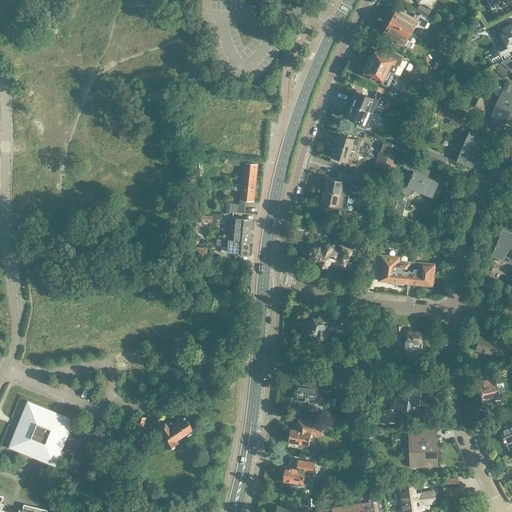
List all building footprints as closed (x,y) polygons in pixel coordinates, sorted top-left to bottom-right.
[(4,0),(4,11),(23,12),(24,0),(4,0)] [(116,0),(113,0),(110,3),(120,14),(126,10),(133,17),(141,9),(133,0),(121,0),(119,2),(116,0)] [(133,0),(141,9),(151,2),(149,0),(133,0)] [(510,0),(509,0),(487,0),(492,8),(501,3),(502,4),(510,0)] [(416,10),(427,16),(430,11),(419,5),(416,10)] [(397,10),(391,21),(411,33),(415,26),(419,28),(420,28),(425,29),(429,20),(419,14),(419,15),(416,14),(414,18),(413,19),(397,10)] [(4,11),(3,22),(23,22),(23,12),(4,11)] [(202,33),(195,34),(197,48),(204,47),(204,42),(216,40),(215,31),(216,31),(215,24),(213,24),(212,17),(205,18),(205,20),(200,21),(202,33)] [(478,18),(473,27),(477,31),(484,27),(478,18)] [(99,30),(93,41),(111,51),(117,39),(108,35),(110,28),(97,21),(93,28),(99,30)] [(411,33),(391,21),(384,32),(400,42),(400,43),(405,46),(406,45),(409,47),(412,42),(407,40),(411,33)] [(3,22),(2,34),(9,33),(8,36),(16,36),(16,34),(21,35),(22,31),(22,30),(23,22),(3,22)] [(511,22),(500,29),(506,40),(497,45),(502,56),(511,51),(511,22)] [(253,34),(249,45),(268,52),(272,41),(265,39),(265,36),(259,35),(258,36),(253,34)] [(84,48),(79,55),(94,62),(98,56),(107,61),(111,51),(93,41),(89,52),(84,48)] [(161,50),(158,54),(168,62),(164,66),(176,74),(180,68),(176,65),(183,54),(163,42),(159,49),(161,50)] [(250,46),(246,58),(264,64),(268,52),(250,46)] [(371,56),(368,62),(391,72),(396,75),(400,66),(401,66),(404,60),(402,60),(404,57),(390,49),(387,54),(377,49),(376,51),(375,51),(373,55),(371,56)] [(10,69),(0,72),(3,84),(10,82),(23,77),(20,66),(25,65),(23,58),(8,63),(10,69)] [(246,58),(241,68),(261,75),(264,64),(246,58)] [(400,77),(391,72),(368,62),(365,67),(366,69),(364,74),(378,81),(377,82),(394,90),(400,77)] [(494,70),(504,79),(509,73),(499,64),(494,70)] [(241,68),(237,79),(257,86),(261,75),(241,68)] [(89,75),(74,75),(76,78),(79,82),(78,95),(99,96),(100,84),(89,84),(89,75)] [(10,82),(3,84),(7,95),(19,92),(21,99),(34,95),(32,89),(27,90),(23,77),(23,78),(10,82)] [(500,96),(496,104),(511,110),(511,106),(511,93),(509,92),(511,86),(511,84),(506,82),(503,89),(498,87),(495,94),(500,96)] [(141,91),(140,102),(158,105),(160,95),(168,96),(169,87),(153,84),(152,92),(141,91)] [(356,91),(351,104),(378,115),(381,108),(384,109),(385,107),(386,108),(388,102),(387,102),(388,100),(381,97),(383,93),(378,91),(376,96),(377,96),(376,100),(356,91)] [(71,106),(71,114),(86,115),(87,108),(98,108),(99,96),(78,95),(77,106),(71,106)] [(232,96),(230,108),(250,111),(252,100),(232,96)] [(139,102),(137,114),(146,115),(145,124),(162,127),(164,118),(156,117),(158,105),(139,102)] [(351,104),(346,117),(368,125),(370,121),(376,124),(380,116),(378,115),(351,104)] [(511,110),(496,104),(490,118),(504,124),(511,110)] [(453,107),(451,113),(463,119),(466,113),(453,107)] [(230,108),(227,119),(247,123),(250,111),(230,108)] [(459,126),(459,124),(460,125),(463,119),(451,113),(451,114),(446,111),(443,117),(451,121),(449,121),(448,124),(449,126),(451,127),(453,126),(454,128),(456,129),(458,128),(459,126)] [(27,122),(17,123),(18,134),(37,133),(37,121),(42,121),(43,112),(28,114),(27,122)] [(227,119),(225,131),(245,135),(247,123),(227,119)] [(463,127),(456,143),(477,153),(484,138),(470,132),(470,130),(463,127)] [(80,128),(65,128),(66,136),(70,136),(70,149),(93,149),(93,141),(91,141),(91,136),(80,136),(80,128)] [(225,131),(222,142),(227,143),(226,146),(234,147),(234,144),(242,146),(245,135),(225,131)] [(37,133),(18,134),(19,146),(30,146),(31,153),(46,152),(46,144),(39,145),(37,133)] [(340,134),(336,146),(358,153),(362,142),(359,141),(359,140),(350,137),(351,135),(345,133),(344,136),(340,134)] [(134,144),(130,156),(150,162),(153,152),(159,154),(162,146),(147,141),(144,148),(134,144)] [(381,141),(376,158),(395,164),(401,148),(381,141)] [(456,162),(457,160),(471,166),(477,153),(456,143),(449,159),(456,162)] [(358,153),(336,146),(332,157),(337,159),(337,161),(351,165),(353,159),(356,160),(358,153)] [(427,151),(424,160),(444,168),(447,159),(427,151)] [(130,156),(126,167),(136,171),(134,177),(147,182),(150,175),(145,174),(150,162),(130,156)] [(373,168),(392,174),(395,164),(376,158),(373,168)] [(230,160),(229,164),(244,166),(243,178),(242,179),(256,180),(256,179),(257,165),(253,164),(245,163),(245,161),(235,160),(230,160)] [(413,172),(407,186),(402,190),(407,197),(417,190),(431,196),(438,182),(426,177),(429,170),(406,160),(403,167),(413,172)] [(25,179),(24,192),(48,189),(47,176),(51,176),(50,169),(36,170),(36,178),(25,179)] [(327,178),(325,190),(348,196),(348,195),(350,195),(353,182),(356,183),(358,176),(346,173),(344,180),(344,182),(327,178)] [(232,184),(232,190),(241,191),(240,200),(254,201),(256,183),(256,180),(242,179),(242,185),(232,184)] [(325,190),(322,203),(338,207),(338,209),(346,211),(350,196),(348,196),(325,190)] [(107,196),(103,202),(120,217),(128,206),(132,209),(137,203),(124,194),(120,200),(112,194),(109,198),(107,196)] [(226,203),(225,214),(230,214),(230,212),(233,212),(239,213),(239,212),(244,212),(244,205),(229,204),(229,203),(226,203)] [(338,216),(349,219),(359,221),(360,216),(339,211),(338,216)] [(211,228),(216,228),(217,220),(221,220),(221,214),(212,214),(211,228)] [(232,217),(231,229),(251,231),(252,219),(232,217)] [(224,234),(223,239),(249,242),(251,231),(231,229),(230,235),(224,234)] [(511,233),(503,230),(492,256),(502,260),(511,264),(511,233)] [(382,253),(382,247),(379,246),(380,234),(372,233),(370,257),(378,258),(378,253),(382,253)] [(217,239),(217,243),(218,243),(218,245),(227,246),(226,253),(238,254),(238,255),(248,256),(249,242),(223,239),(217,239)] [(343,270),(343,269),(349,271),(352,263),(347,261),(350,252),(341,248),(339,253),(337,253),(337,252),(332,249),(333,247),(326,244),(325,246),(318,243),(316,248),(315,248),(314,249),(312,248),(309,256),(311,257),(310,258),(319,262),(319,264),(327,267),(329,264),(343,270)] [(196,247),(195,257),(205,258),(206,249),(196,247)] [(396,282),(405,283),(408,283),(410,262),(407,262),(405,262),(404,261),(400,261),(398,262),(399,258),(381,256),(380,268),(381,268),(381,272),(380,273),(379,274),(379,275),(379,276),(379,278),(380,279),(382,280),(383,281),(385,281),(386,280),(387,280),(396,280),(396,282)] [(434,264),(410,262),(408,283),(425,285),(426,284),(428,283),(429,281),(430,279),(430,277),(433,278),(434,264)] [(212,314),(197,317),(200,337),(215,335),(212,314)] [(338,316),(337,320),(319,315),(318,319),(313,318),(313,320),(307,318),(305,324),(303,324),(301,331),(303,332),(302,334),(310,336),(309,338),(312,339),(312,340),(312,341),(313,342),(313,343),(314,344),(315,344),(317,344),(318,343),(319,342),(319,341),(320,339),(323,339),(327,324),(342,329),(345,318),(338,316)] [(197,317),(185,320),(188,340),(200,337),(197,317)] [(185,320),(173,322),(177,342),(188,340),(185,320)] [(173,322),(162,324),(165,344),(177,342),(173,322)] [(162,324),(151,326),(155,346),(165,344),(162,324)] [(151,326),(140,328),(144,348),(155,346),(151,326)] [(404,343),(404,350),(413,351),(413,344),(422,344),(423,331),(405,330),(404,343)] [(49,343),(46,342),(46,349),(49,349),(48,353),(60,353),(60,333),(49,334),(49,343)] [(60,333),(60,354),(71,354),(71,353),(71,333),(60,333)] [(82,333),(71,333),(71,353),(83,353),(82,333)] [(93,333),(82,333),(83,353),(94,352),(93,333)] [(105,333),(93,333),(94,352),(105,352),(105,333)] [(105,333),(105,352),(117,352),(117,333),(105,333)] [(476,350),(477,350),(476,355),(488,357),(488,354),(489,354),(490,353),(501,355),(503,340),(479,336),(476,350)] [(368,389),(379,390),(381,377),(369,375),(369,379),(368,384),(368,387),(369,387),(368,389)] [(478,379),(484,401),(494,399),(493,394),(499,393),(495,375),(478,379)] [(297,382),(295,398),(308,400),(307,406),(314,407),(315,401),(317,388),(323,389),(329,390),(330,382),(324,382),(311,380),(311,384),(297,382)] [(335,388),(349,390),(350,382),(336,380),(335,388)] [(387,409),(394,410),(407,412),(407,408),(419,410),(421,396),(417,396),(418,391),(390,388),(389,388),(387,400),(388,400),(387,409)] [(66,437),(72,421),(29,403),(11,446),(54,464),(61,448),(74,454),(68,470),(88,478),(106,435),(86,427),(79,443),(66,437)] [(507,441),(508,443),(508,445),(511,442),(511,411),(509,413),(511,420),(511,424),(500,430),(504,438),(503,439),(504,441),(507,441)] [(140,416),(136,431),(141,432),(146,418),(141,416),(140,416)] [(171,421),(168,424),(166,422),(164,424),(159,417),(153,421),(160,431),(158,433),(169,449),(171,448),(172,448),(175,446),(175,445),(178,443),(176,440),(186,434),(188,437),(195,432),(189,422),(190,421),(188,419),(187,419),(185,416),(173,424),(171,421)] [(291,429),(289,442),(309,445),(311,435),(322,437),(324,422),(297,418),(296,430),(291,429)] [(437,465),(437,447),(434,447),(433,430),(409,430),(410,466),(437,465)] [(286,467),(283,481),(295,483),(294,485),(301,486),(301,484),(302,484),(303,483),(310,484),(312,473),(314,463),(299,460),(297,469),(286,467)] [(458,495),(457,479),(446,479),(446,495),(458,495)] [(396,509),(402,508),(402,511),(408,511),(423,510),(422,504),(436,502),(434,490),(416,493),(415,481),(398,483),(400,496),(400,498),(395,498),(396,509)] [(382,483),(383,493),(394,492),(393,482),(382,483)] [(370,507),(363,508),(363,504),(332,509),(332,511),(378,511),(375,491),(368,492),(369,496),(370,507)]
